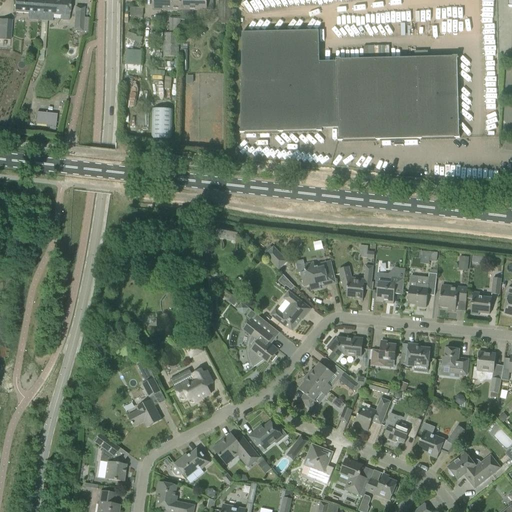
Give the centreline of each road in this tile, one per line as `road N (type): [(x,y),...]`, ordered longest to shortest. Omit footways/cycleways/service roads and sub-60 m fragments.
road 1 (tertiary): [(33,511),(91,259),(107,146),(111,0)]
road 2 (primary): [(511,218),(112,171)]
road 3 (residential): [(265,393),(334,318),(511,336)]
road 4 (residential): [(139,511),(148,458),(265,393)]
road 5 (residential): [(425,477),(302,427),(265,393)]
